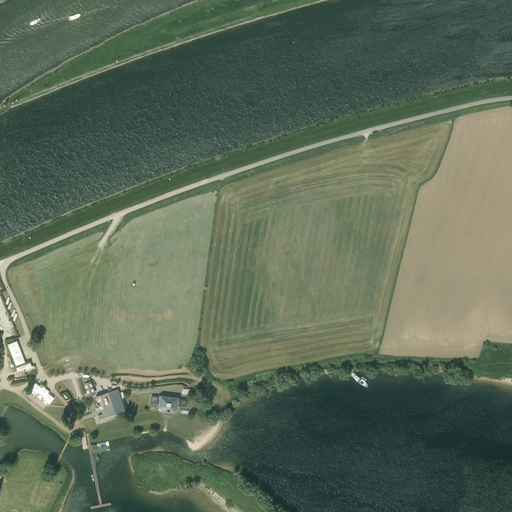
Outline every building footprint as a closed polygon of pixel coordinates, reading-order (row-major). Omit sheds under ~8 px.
[(32,366),(30,363),(16,368),(17,372),(25,369),(26,371),(35,368),(34,365),(32,366)] [(90,381),(84,383),(88,395),(94,393),(92,385),(90,381)] [(48,393),(49,391),(43,386),(42,388),(36,383),(30,389),(37,394),(38,393),(44,398),(43,399),(49,404),(54,398),(48,393)] [(124,411),(117,389),(109,392),(115,413),(124,411)] [(100,410),(113,406),(108,392),(95,396),(97,400),(94,401),(95,407),(96,408),(99,407),(100,410)] [(168,398),(166,397),(166,396),(165,396),(163,395),(160,395),(159,395),(159,396),(159,397),(153,396),(152,396),(152,397),(151,402),(152,403),(159,404),(160,405),(160,407),(162,408),(163,409),(165,409),(165,410),(167,410),(167,411),(169,411),(169,410),(171,410),(173,410),(175,409),(176,408),(177,406),(177,405),(185,406),(185,405),(186,405),(186,401),(186,400),(185,400),(180,399),(179,399),(179,398),(179,397),(173,396),(172,397),(172,398),(168,398)]
